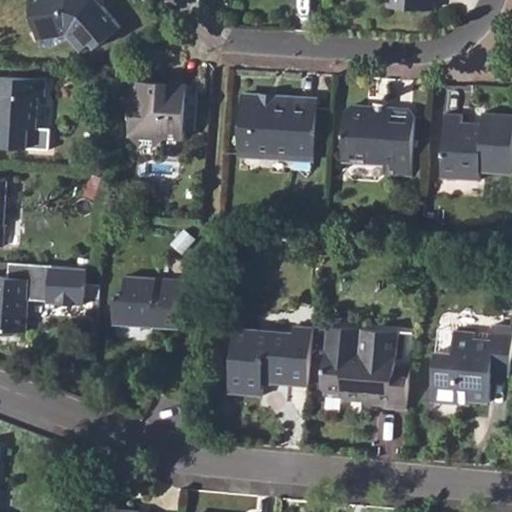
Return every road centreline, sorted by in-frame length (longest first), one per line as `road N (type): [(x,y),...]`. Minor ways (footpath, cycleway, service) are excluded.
road 1 (residential): [(0,389),(192,464),(511,494)]
road 2 (residential): [(170,0),(219,39),(423,56),(466,43),(495,0)]
